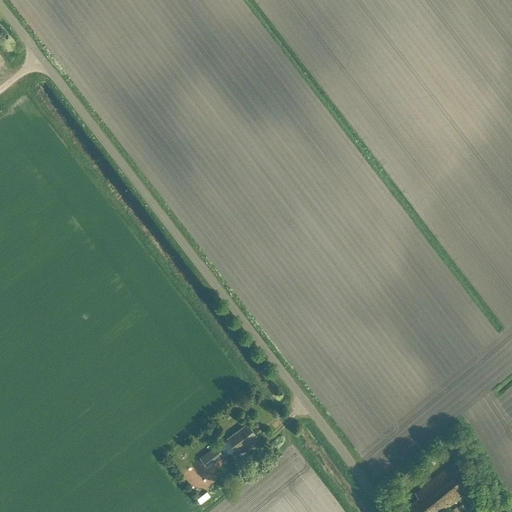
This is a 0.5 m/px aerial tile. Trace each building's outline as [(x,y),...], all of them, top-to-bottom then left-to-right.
[(227,438),(236,449),(255,435),(246,423),(227,438)] [(223,454),(215,445),(199,457),(207,467),(223,454)] [(445,509),(473,486),(453,461),(415,492),(419,496),(411,503),(414,507),(413,510),(414,511),(431,511),(433,511),(437,511),(443,507),(445,509)] [(414,472),(410,468),(402,476),(405,479),(414,472)] [(209,495),(206,491),(197,498),(200,502),(209,495)]
